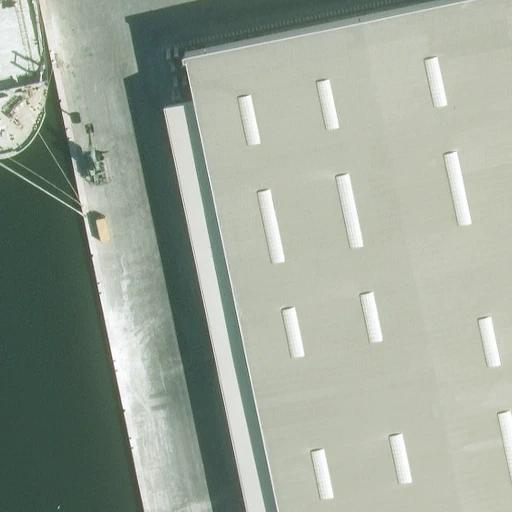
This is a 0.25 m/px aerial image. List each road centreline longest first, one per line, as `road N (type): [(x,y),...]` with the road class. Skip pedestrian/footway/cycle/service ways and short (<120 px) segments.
road 1 (unknown): [(114,35),(217,511)]
road 2 (unknown): [(266,0),(114,35)]
